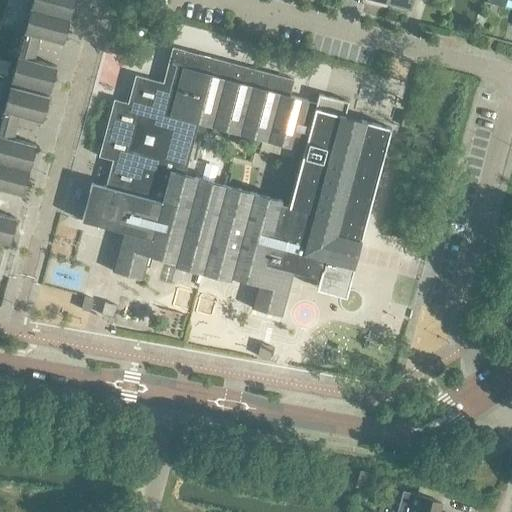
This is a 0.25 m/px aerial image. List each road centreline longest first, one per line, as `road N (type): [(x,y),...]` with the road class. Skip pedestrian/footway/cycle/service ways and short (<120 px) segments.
road 1 (tertiary): [(492,385),(453,413),(396,433),(180,395)]
road 2 (residential): [(511,78),(210,0)]
road 3 (residential): [(492,385),(457,318),(511,99)]
road 4 (residential): [(103,0),(41,231)]
road 5 (tertiary): [(180,395),(0,361)]
road 6 (residential): [(148,511),(180,395)]
